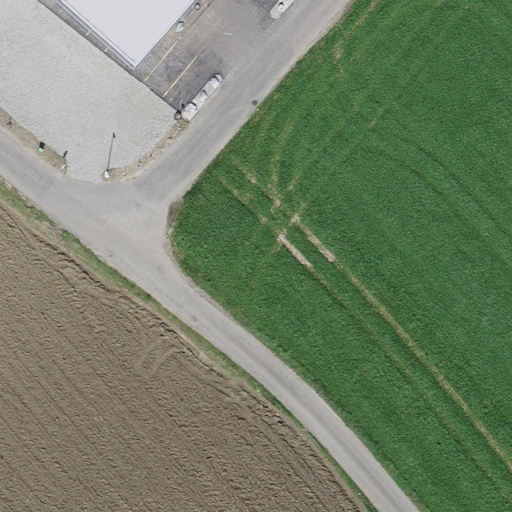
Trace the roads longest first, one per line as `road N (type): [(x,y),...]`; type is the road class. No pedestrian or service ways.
road 1 (residential): [(0,167),(109,253),(332,0)]
road 2 (track): [(109,253),(282,389),(394,511)]
